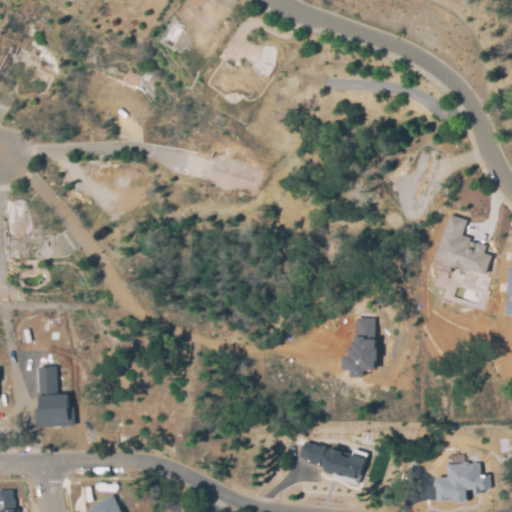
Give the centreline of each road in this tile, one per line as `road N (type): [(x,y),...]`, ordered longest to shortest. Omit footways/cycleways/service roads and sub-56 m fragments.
road 1 (residential): [(511,193),(467,107),(433,65),(266,0)]
road 2 (residential): [(0,465),(151,465),(181,511)]
road 3 (residential): [(298,511),(232,499),(151,465)]
